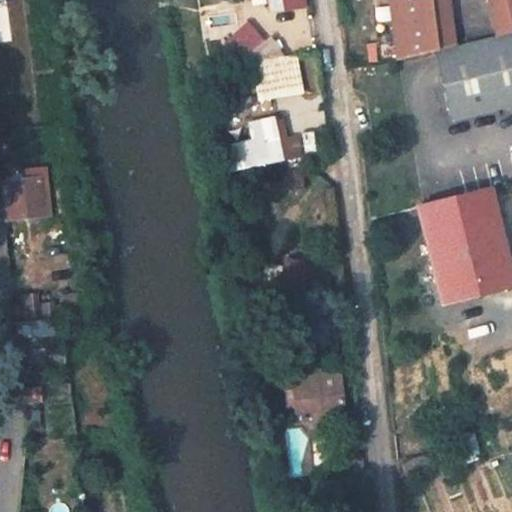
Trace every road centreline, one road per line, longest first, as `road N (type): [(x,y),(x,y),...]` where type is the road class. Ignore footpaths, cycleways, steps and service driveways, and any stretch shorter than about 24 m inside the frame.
road 1 (unclassified): [(323,0),(385,511)]
road 2 (unclassified): [(0,354),(0,479)]
